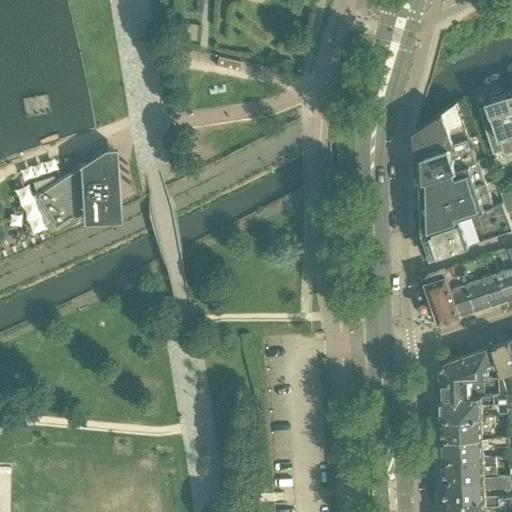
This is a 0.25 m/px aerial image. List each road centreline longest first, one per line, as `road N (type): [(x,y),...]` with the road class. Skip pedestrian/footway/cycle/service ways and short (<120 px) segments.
road 1 (secondary): [(382,345),(373,150),(406,0)]
road 2 (secondary): [(393,511),(382,345)]
road 3 (residential): [(511,318),(440,340),(382,345)]
